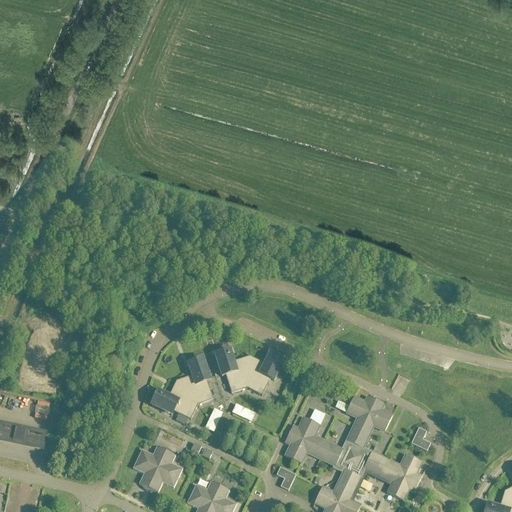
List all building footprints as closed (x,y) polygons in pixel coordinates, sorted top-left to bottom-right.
[(8,144),(0,141),(0,155),(5,157),(8,144)] [(231,397),(247,391),(250,359),(234,365),(230,353),(215,358),(222,379),(225,378),(231,397)] [(250,359),(247,391),(262,399),(270,382),(274,384),(284,364),(270,356),(264,367),(250,359)] [(192,379),(176,384),(198,408),(213,403),(207,385),(210,383),(203,362),(188,367),(192,379)] [(198,408),(176,384),(169,399),(158,394),(151,408),(172,418),(173,415),(191,423),(198,408)] [(355,478),(359,469),(393,485),(387,497),(403,504),(408,493),(414,495),(422,480),(416,477),(421,465),(406,458),(400,469),(362,451),(373,429),(385,434),(392,419),(381,413),(383,407),(368,400),(365,406),(353,400),(346,416),(357,421),(346,445),(352,447),(348,456),(314,440),(319,428),(304,421),(298,432),(292,430),(285,445),(291,448),(285,460),(301,467),(306,456),(335,469),(334,472),(341,475),(342,472),(344,473),(333,496),(322,490),(314,506),(326,511),(325,511),(359,511),(361,509),(349,504),(360,480),(355,478)] [(242,420),(245,413),(236,408),(233,416),(242,420)] [(210,422),(217,425),(222,416),(215,413),(210,422)] [(254,417),(245,413),(242,420),(251,424),(254,417)] [(213,434),(217,425),(210,422),(206,431),(213,434)] [(0,440),(41,449),(43,437),(0,427),(0,440)] [(427,454),(430,446),(423,443),(426,435),(418,431),(411,447),(427,454)] [(198,457),(201,450),(194,446),(191,453),(198,457)] [(149,492),(166,455),(157,450),(153,458),(142,453),(133,472),(144,477),(139,487),(149,492)] [(208,462),(212,455),(205,451),(201,459),(208,462)] [(176,459),(166,455),(149,492),(158,496),(163,486),(174,491),(183,472),(172,467),(176,459)] [(280,470),(276,478),(284,482),(280,489),(288,493),(295,477),(280,470)] [(209,511),(220,490),(211,485),(207,493),(196,488),(187,507),(197,511),(209,511)] [(230,494),(220,490),(209,511),(234,511),(237,507),(226,502),(230,494)] [(511,511),(511,500),(504,494),(499,510),(487,506),(485,511),(511,511)]
